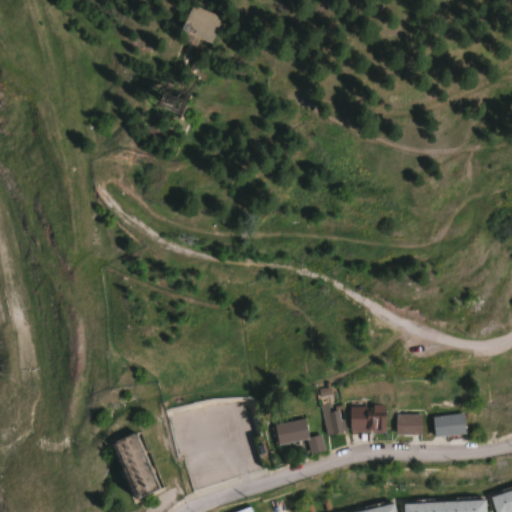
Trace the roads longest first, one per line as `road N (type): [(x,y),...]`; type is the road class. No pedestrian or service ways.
road 1 (residential): [(188,511),(348,457),(474,453),(511,443)]
road 2 (track): [(365,302),(314,271),(199,254),(159,237),(110,197),(106,187),(117,171)]
road 3 (residential): [(511,335),(492,345),(453,343),(365,302)]
